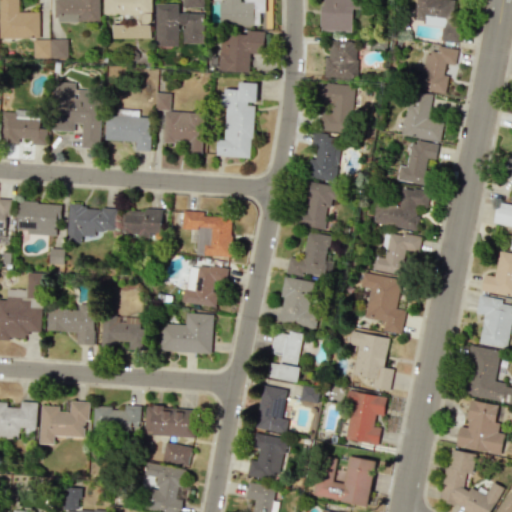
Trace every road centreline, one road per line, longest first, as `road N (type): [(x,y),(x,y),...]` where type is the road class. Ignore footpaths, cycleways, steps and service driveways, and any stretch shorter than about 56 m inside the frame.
road 1 (residential): [(406,511),(508,0)]
road 2 (residential): [(298,0),(292,123),(214,511)]
road 3 (residential): [(0,169),(280,189)]
road 4 (residential): [(0,368),(240,385)]
